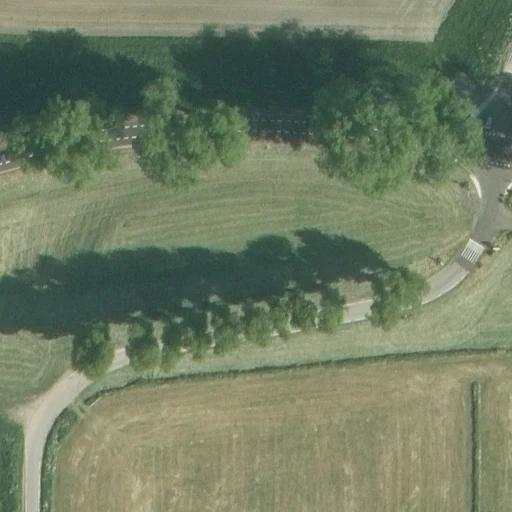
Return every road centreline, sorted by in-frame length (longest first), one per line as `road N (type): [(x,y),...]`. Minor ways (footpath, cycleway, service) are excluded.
road 1 (tertiary): [(32,511),(36,432),(63,391),(122,358),(423,295),(475,248),(500,151)]
road 2 (secondary): [(0,162),(132,134),(222,129),(500,151)]
